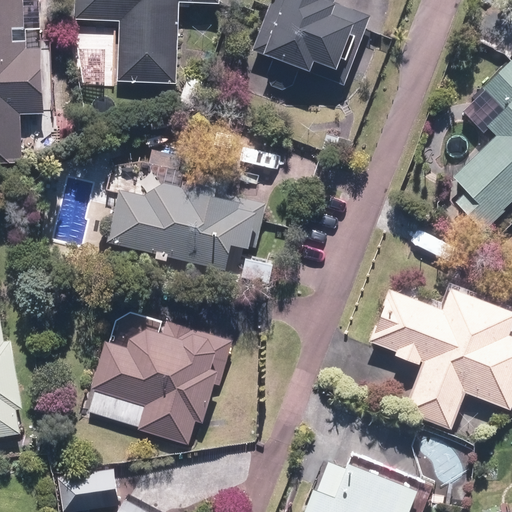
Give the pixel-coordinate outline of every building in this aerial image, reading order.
[(46,27),(47,0),(0,0),(0,167),(24,168),(26,135),(50,136),(54,38),(34,37),(35,26),(46,27)] [(75,0),(75,22),(120,23),(119,83),(180,85),(183,3),(228,4),(228,0),(75,0)] [(349,0),(289,0),(268,57),(315,75),(320,62),(336,67),(330,81),(349,88),(379,11),(349,0)] [(470,190),(460,199),(486,226),(511,201),(511,64),(471,103),(500,134),(456,175),(470,190)] [(190,148),(159,141),(154,163),(185,170),(190,148)] [(122,186),(111,241),(246,267),(251,244),(261,246),(270,199),(244,194),(245,191),(133,169),(130,188),(122,186)] [(20,362),(28,361),(24,335),(11,337),(3,277),(0,277),(0,436),(24,433),(21,409),(27,409),(20,362)] [(392,285),(372,339),(425,359),(405,410),(454,429),(469,390),(511,406),(511,304),(456,283),(448,306),(392,285)] [(137,308),(121,315),(88,414),(193,448),(202,419),(211,422),(237,341),(170,317),(137,308)] [(413,511),(424,486),(355,459),(352,465),(331,457),(308,511),(413,511)] [(117,466),(62,472),(66,510),(119,505),(114,511),(172,511),(128,488),(121,500),(117,466)]
